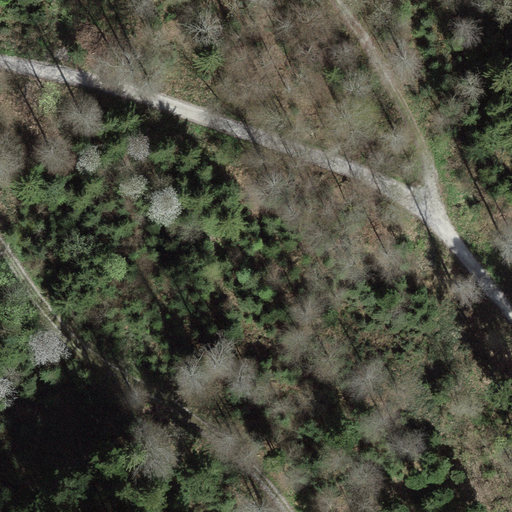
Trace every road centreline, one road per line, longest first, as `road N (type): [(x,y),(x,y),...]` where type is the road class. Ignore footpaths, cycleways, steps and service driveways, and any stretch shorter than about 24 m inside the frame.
road 1 (track): [(0,61),(154,98),(328,160),(432,212)]
road 2 (track): [(0,252),(83,356),(160,395),(243,461),(283,511)]
road 3 (track): [(335,0),(366,40),(413,130),(432,212),(511,317)]
